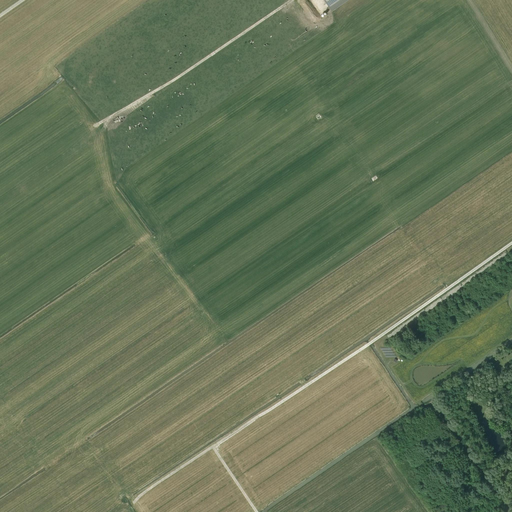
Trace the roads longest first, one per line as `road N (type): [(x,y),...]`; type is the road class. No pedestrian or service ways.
road 1 (track): [(511,242),(213,447),(256,511)]
road 2 (track): [(291,0),(96,125)]
